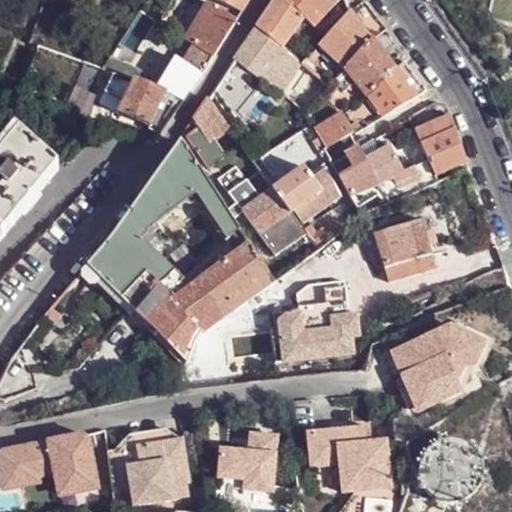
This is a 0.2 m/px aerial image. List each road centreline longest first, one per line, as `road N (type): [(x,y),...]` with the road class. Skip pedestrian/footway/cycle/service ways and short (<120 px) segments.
road 1 (residential): [(0,347),(165,147),(261,0)]
road 2 (residential): [(451,87),(511,214)]
